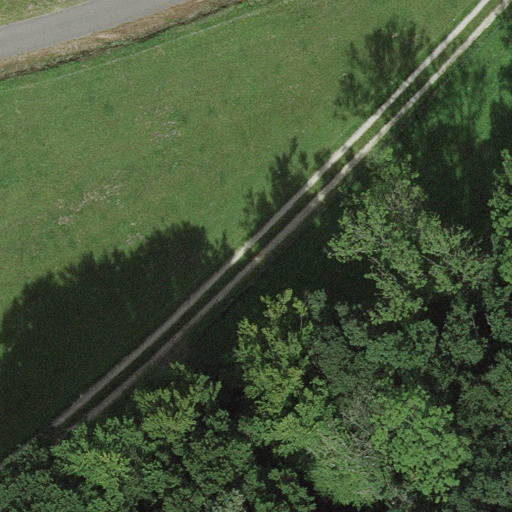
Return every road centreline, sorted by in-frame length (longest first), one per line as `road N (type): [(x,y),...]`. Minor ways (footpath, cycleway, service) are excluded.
road 1 (track): [(0,486),(303,203),(497,0)]
road 2 (track): [(27,511),(511,265)]
road 3 (track): [(145,0),(0,36)]
